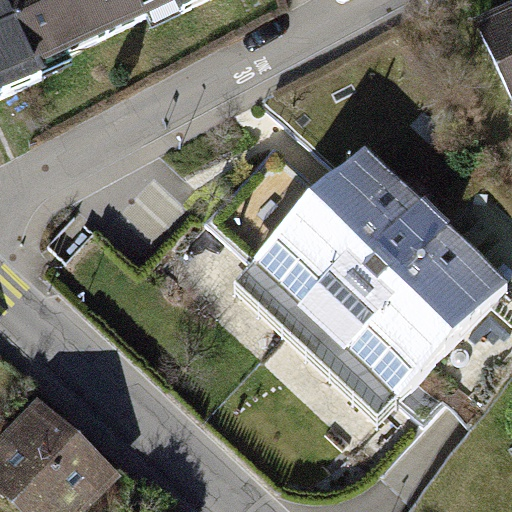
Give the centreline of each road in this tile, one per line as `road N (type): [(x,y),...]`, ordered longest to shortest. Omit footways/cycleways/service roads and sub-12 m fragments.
road 1 (residential): [(0,204),(381,0)]
road 2 (residential): [(0,282),(239,511)]
